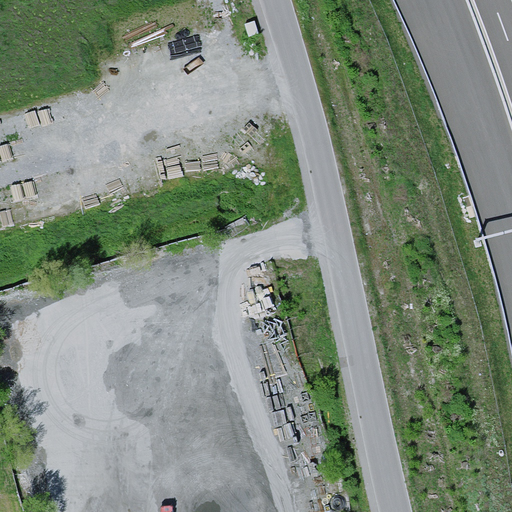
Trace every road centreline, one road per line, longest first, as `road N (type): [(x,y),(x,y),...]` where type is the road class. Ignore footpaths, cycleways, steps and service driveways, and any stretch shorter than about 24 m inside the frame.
road 1 (unclassified): [(275,0),(308,107),(395,511)]
road 2 (motorway): [(441,0),(511,215)]
